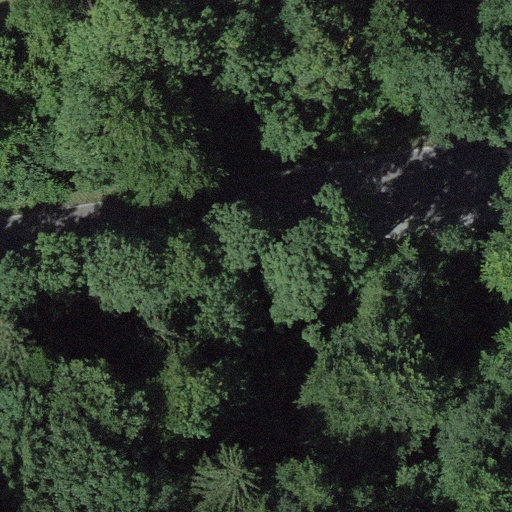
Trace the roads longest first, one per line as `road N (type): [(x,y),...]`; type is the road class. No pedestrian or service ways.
road 1 (unclassified): [(511,170),(0,252)]
road 2 (track): [(244,213),(164,118),(179,0)]
